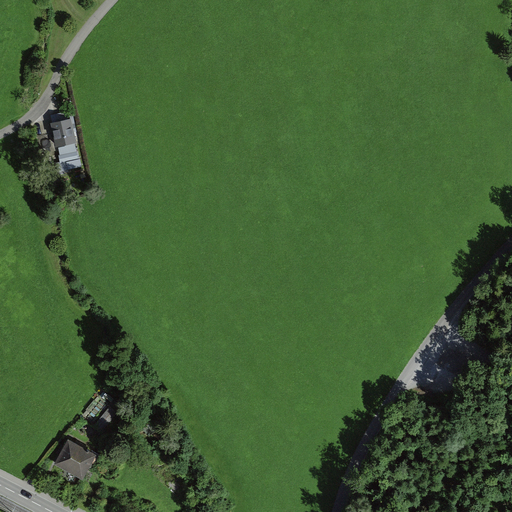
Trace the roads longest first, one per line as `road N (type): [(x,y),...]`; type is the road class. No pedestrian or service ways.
road 1 (unclassified): [(511,245),(442,324),(370,432),(342,511)]
road 2 (residential): [(113,0),(38,109),(0,134)]
